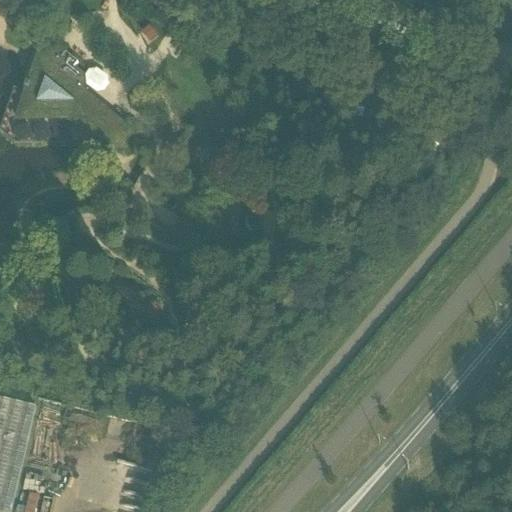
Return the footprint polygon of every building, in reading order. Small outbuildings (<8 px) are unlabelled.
[(66,55),(63,59),(54,52),(42,58),(38,54),(14,123),(68,123),(78,132),(99,105),(88,95),(86,78),(76,69),(79,65),(66,55)] [(98,148),(114,161),(136,134),(120,121),(98,148)] [(28,125),(28,142),(68,141),(67,124),(28,125)] [(12,511),(37,409),(0,400),(0,511),(12,511)] [(37,511),(39,496),(18,493),(16,511),(37,511)]
